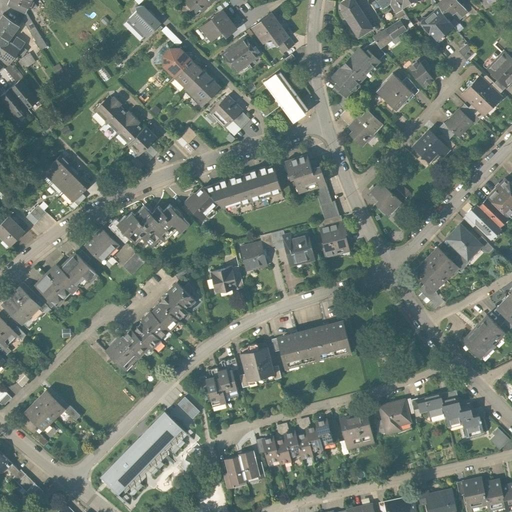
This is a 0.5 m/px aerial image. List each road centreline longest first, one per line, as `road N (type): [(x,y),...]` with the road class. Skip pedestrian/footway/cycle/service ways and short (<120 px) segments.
road 1 (residential): [(391,266),(275,309),(211,344),(66,479)]
road 2 (residential): [(0,281),(52,235),(114,197),(324,125)]
road 3 (residential): [(458,363),(215,440)]
road 4 (residential): [(511,456),(274,511)]
road 5 (residential): [(511,146),(391,266)]
road 6 (residential): [(352,190),(449,82)]
road 7 (residential): [(316,0),(312,44),(324,125)]
